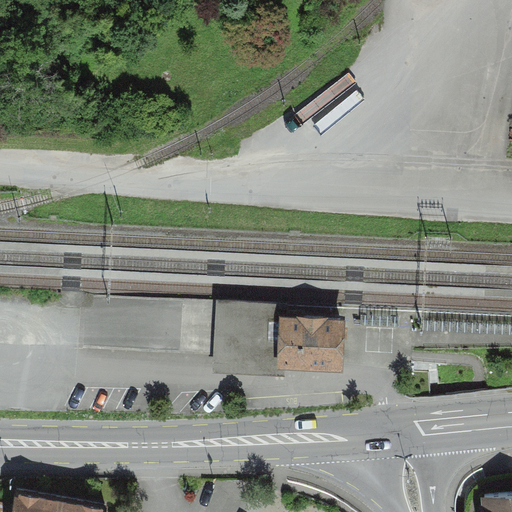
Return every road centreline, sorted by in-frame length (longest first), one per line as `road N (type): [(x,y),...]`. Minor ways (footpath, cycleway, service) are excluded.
road 1 (unclassified): [(0,171),(511,204)]
road 2 (primary): [(398,430),(149,445)]
road 3 (primary): [(149,445),(0,443)]
